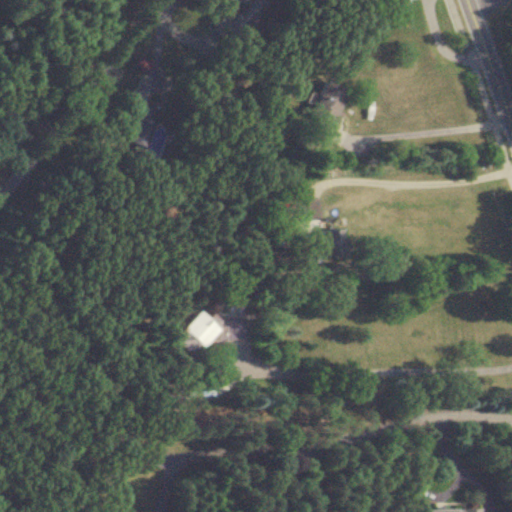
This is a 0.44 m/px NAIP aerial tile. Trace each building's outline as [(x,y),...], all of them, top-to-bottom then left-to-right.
[(234,44),(268,0),(232,0),(211,27),(234,44)] [(348,89),(323,80),(303,130),(328,140),(348,89)] [(123,138),(145,145),(156,107),(134,101),(123,138)] [(321,230),(323,257),(345,254),(342,228),(321,230)] [(220,319),(212,313),(207,318),(196,310),(171,339),(188,354),(198,342),(243,341),(242,319),(220,319)]
